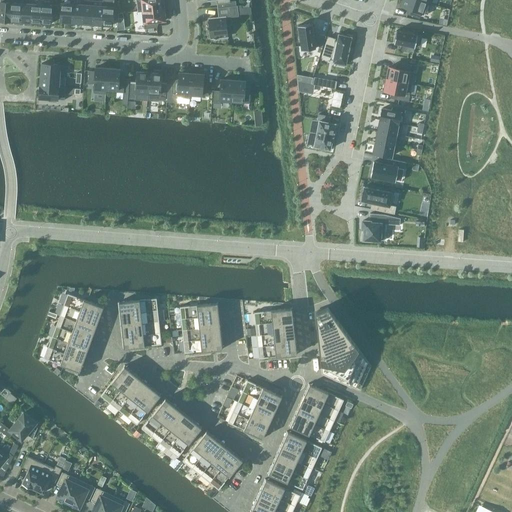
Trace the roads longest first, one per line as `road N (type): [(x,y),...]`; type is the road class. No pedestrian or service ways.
road 1 (residential): [(0,286),(8,233),(298,253)]
road 2 (residential): [(298,253),(511,269)]
road 3 (residential): [(0,33),(178,46)]
road 4 (residential): [(376,17),(346,154)]
road 5 (residential): [(298,253),(306,363),(297,383)]
